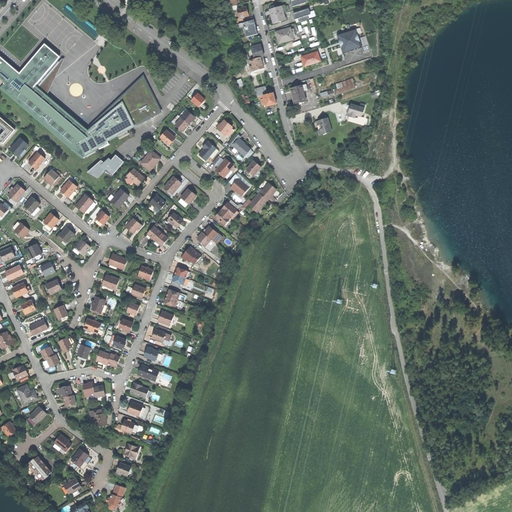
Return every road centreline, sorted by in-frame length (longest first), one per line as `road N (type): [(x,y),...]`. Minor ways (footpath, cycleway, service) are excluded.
road 1 (unclassified): [(446,511),(406,387),(376,198),(358,177),(298,164)]
road 2 (residential): [(253,0),(298,164)]
road 3 (residential): [(106,0),(226,99)]
road 4 (residential): [(123,381),(167,262)]
road 5 (residential): [(107,240),(19,174),(4,179)]
